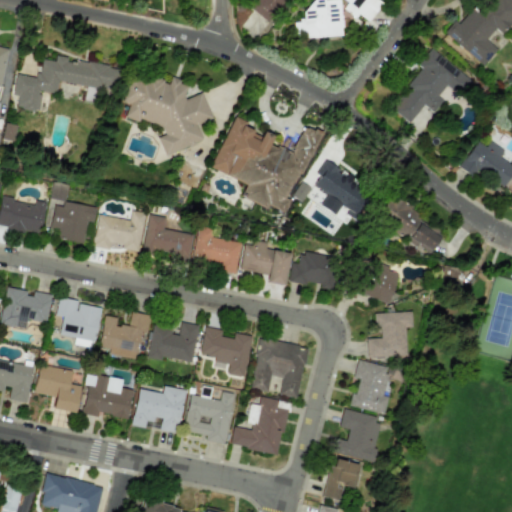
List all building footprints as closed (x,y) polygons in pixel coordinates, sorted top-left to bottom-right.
[(251,0),(252,1),(247,7),(269,24),(287,0),(251,0)] [(337,0),(309,0),(310,7),(300,7),(301,22),(293,22),(294,38),(344,36),(343,18),(339,18),(337,0)] [(367,22),(382,4),(376,0),(343,0),(347,2),(342,8),(355,18),(358,14),(367,22)] [(443,32),(481,66),(496,50),(484,39),(494,28),(501,35),(510,25),(511,26),(511,34),(507,39),(511,43),(511,0),(480,0),(459,25),(453,20),(443,32)] [(388,108),(408,123),(422,105),(432,113),(442,100),(437,96),(446,84),(459,94),(469,79),(431,50),(388,108)] [(113,90),(117,67),(65,59),(65,57),(54,55),(53,61),(39,59),(37,78),(14,74),(11,95),(16,96),(15,108),(37,111),(39,92),(54,94),(56,82),(113,90)] [(201,140),(195,125),(211,119),(201,92),(183,99),(185,88),(182,80),(169,78),(168,82),(126,74),(121,103),(126,104),(123,119),(136,121),(138,120),(160,124),(160,126),(157,141),(163,156),(201,140)] [(208,168),(244,184),(239,196),(281,215),(287,200),(288,200),(318,132),(302,125),(290,152),(269,143),(272,136),(261,131),(259,135),(243,128),(245,122),(232,116),(208,168)] [(12,141),(15,125),(4,123),(0,139),(12,141)] [(511,171),(511,166),(498,157),(502,151),(478,135),(457,167),(474,178),(478,171),(502,187),(511,171)] [(171,180),(192,190),(202,167),(182,157),(171,180)] [(348,183),(351,179),(325,161),(308,185),(353,215),(366,195),(348,183)] [(0,227),(37,235),(43,202),(33,200),(32,203),(0,197),(0,227)] [(392,224),(389,229),(429,252),(441,231),(386,198),(376,215),(392,224)] [(52,205),(48,226),(58,228),(56,238),(81,243),(85,221),(91,222),(94,207),(61,201),(60,206),(52,205)] [(136,251),(143,213),(129,210),(127,220),(96,214),(90,246),(107,249),(107,246),(136,251)] [(161,229),(163,217),(146,214),(139,251),(185,260),(190,234),(161,229)] [(209,237),(211,228),(196,226),(189,263),(233,271),(238,242),(209,237)] [(237,269),(265,275),(264,282),(282,285),(288,253),(264,249),(265,243),(252,240),(251,246),(241,245),(237,269)] [(289,262),(286,282),(304,285),(304,283),(330,288),(335,257),(300,251),(297,264),(289,262)] [(397,272),(370,262),(358,293),(385,304),(397,272)] [(49,295),(31,291),(30,293),(4,288),(0,306),(0,323),(23,328),(25,319),(44,322),(49,295)] [(53,316),(59,317),(56,335),(93,340),(98,306),(56,299),(53,316)] [(102,315),(96,347),(107,349),(106,353),(133,359),(138,332),(144,334),(147,315),(129,311),(126,326),(113,324),(114,318),(102,315)] [(372,313),(372,329),(377,329),(377,338),(364,338),(365,357),(404,356),(403,327),(410,327),(409,312),(372,313)] [(189,363),(196,325),(178,321),(177,331),(150,326),(145,356),(189,363)] [(241,377),(248,336),(232,333),(231,338),(219,336),(220,330),(202,327),(197,354),(213,357),(212,362),(226,364),(224,374),(241,377)] [(295,398),(305,347),(257,338),(248,387),(265,391),(268,376),(280,378),(276,395),(295,398)] [(6,400),(24,403),(30,366),(0,360),(0,388),(7,390),(6,400)] [(386,367),(357,360),(347,406),(382,414),(386,396),(380,395),(386,367)] [(72,413),(78,386),(67,384),(69,370),(37,364),(31,392),(53,396),(50,408),(72,413)] [(119,379),(85,374),(79,414),(96,417),(96,414),(125,419),(130,389),(118,387),(119,379)] [(135,389),(129,425),(143,428),(144,418),(159,421),(157,430),(175,433),(182,389),(160,386),(159,393),(135,389)] [(222,444),(230,393),(218,391),(217,400),(207,398),(209,388),(199,387),(198,396),(187,394),(181,431),(202,434),(201,440),(222,444)] [(227,445),(276,454),(283,409),(273,407),(275,400),(257,397),(256,405),(248,403),(244,429),(230,426),(227,445)] [(370,462),(379,418),(341,410),(337,427),(346,429),(344,440),(333,438),(329,453),(370,462)] [(321,496),(337,501),(341,485),(352,488),(357,464),(330,458),(321,496)] [(94,511),(100,485),(44,473),(36,505),(54,509),(53,511),(94,511)] [(0,511),(12,511),(18,487),(4,484),(1,502),(0,501),(0,511)] [(186,511),(187,509),(140,500),(137,511),(186,511)]
